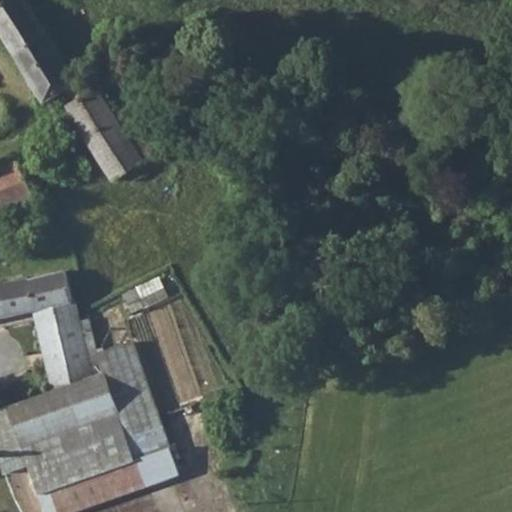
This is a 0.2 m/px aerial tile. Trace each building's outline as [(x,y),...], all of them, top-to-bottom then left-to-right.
[(0,0),(0,19),(50,98),(63,90),(82,78),(32,0),(0,0)] [(135,56),(109,70),(118,84),(143,70),(135,56)] [(82,78),(63,90),(116,175),(130,167),(140,181),(155,172),(146,158),(167,143),(141,99),(118,112),(94,71),(82,78)] [(22,157),(0,168),(0,244),(9,243),(7,239),(23,229),(17,218),(6,223),(4,209),(40,193),(22,157)] [(66,270),(0,281),(0,320),(38,313),(52,391),(97,374),(80,320),(66,270)] [(138,287),(123,294),(128,304),(143,296),(138,287)] [(52,391),(9,407),(49,511),(74,511),(148,487),(140,459),(106,370),(97,374),(52,391)]
